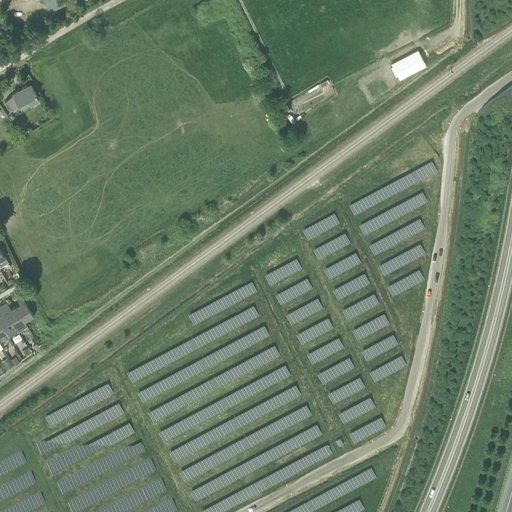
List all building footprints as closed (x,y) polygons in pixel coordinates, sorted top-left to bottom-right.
[(400,79),(427,65),(419,50),(392,63),(400,79)] [(32,106),(39,99),(35,95),(37,95),(31,84),(27,86),(26,84),(21,89),(12,94),(13,94),(5,101),(13,110),(18,105),(27,100),(32,106)] [(350,195),(343,198),(346,204),(353,200),(350,195)] [(0,266),(8,262),(0,247),(0,266)] [(34,315),(21,294),(16,297),(20,303),(16,306),(24,320),(25,320),(34,315)] [(2,305),(18,331),(27,325),(25,320),(24,320),(16,306),(11,309),(7,302),(2,305)] [(0,315),(0,321),(9,337),(18,331),(2,305),(0,306),(0,311),(2,315),(0,315)] [(0,342),(9,337),(0,321),(0,342)] [(32,352),(29,347),(23,351),(26,355),(32,352)] [(20,361),(17,356),(11,359),(14,364),(20,361)] [(1,361),(7,370),(13,366),(7,357),(1,361)]
